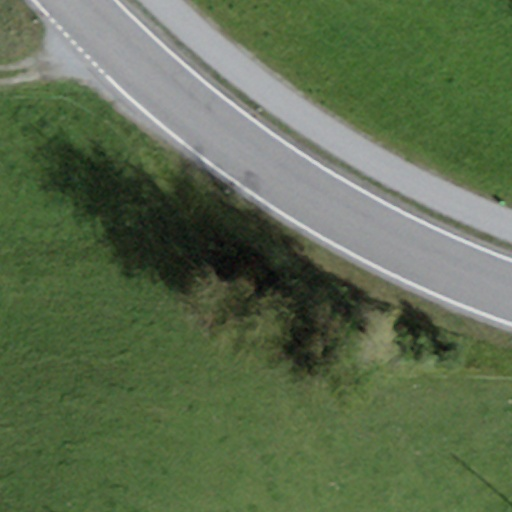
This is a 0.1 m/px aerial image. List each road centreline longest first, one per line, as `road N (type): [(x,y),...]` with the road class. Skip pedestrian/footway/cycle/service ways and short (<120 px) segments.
road 1 (tertiary): [(511,287),(409,245),(148,49),(101,0)]
road 2 (track): [(148,49),(0,74)]
